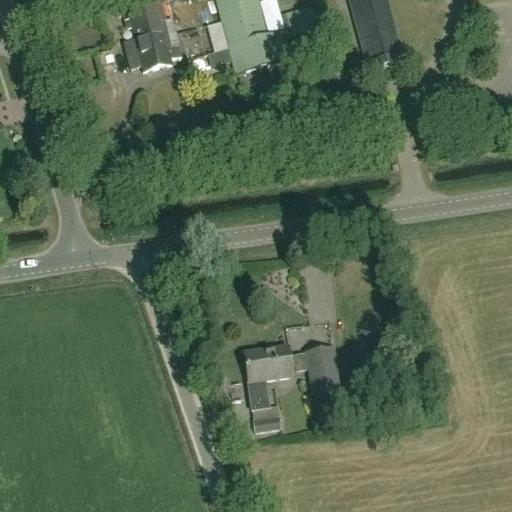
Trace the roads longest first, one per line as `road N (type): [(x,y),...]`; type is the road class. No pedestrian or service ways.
road 1 (tertiary): [(138,253),(511,198)]
road 2 (unclassified): [(226,511),(138,253)]
road 3 (unclassified): [(76,261),(4,0)]
